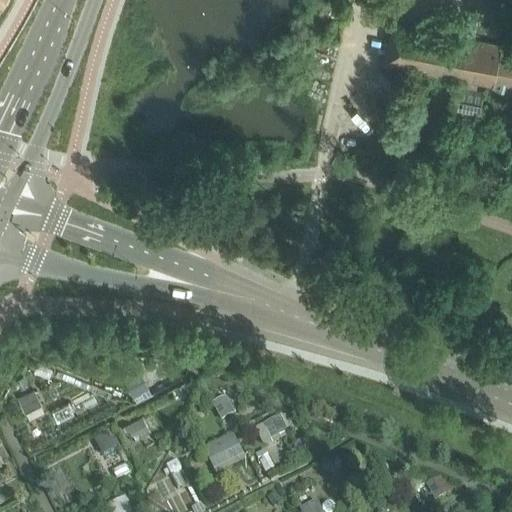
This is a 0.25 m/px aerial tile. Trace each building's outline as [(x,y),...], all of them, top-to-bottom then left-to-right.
[(511,47),(471,39),(393,24),(385,64),(410,69),(511,89),(511,47)] [(481,99),(473,100),(472,92),(458,93),(460,111),(482,108),(481,99)] [(136,369),(118,379),(128,398),(147,388),(136,369)] [(19,398),(26,415),(41,408),(34,391),(19,398)] [(213,409),(222,425),(235,417),(226,402),(213,409)] [(283,417),(257,428),(264,445),(290,434),(283,417)] [(144,418),(125,428),(132,442),(151,433),(144,418)] [(94,444),(102,459),(119,449),(111,434),(94,444)] [(233,438),(203,452),(214,473),(243,459),(233,438)] [(414,484),(395,495),(405,511),(423,499),(414,484)] [(129,511),(125,501),(108,508),(109,511),(129,511)]
